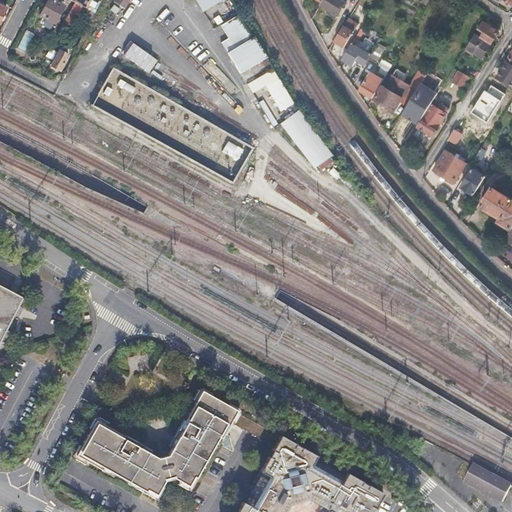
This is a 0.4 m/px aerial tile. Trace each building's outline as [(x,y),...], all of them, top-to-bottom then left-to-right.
[(64,7),(52,0),(48,0),(38,19),(53,27),(64,7)] [(69,0),(75,3),(82,7),(87,9),(91,0),(69,0)] [(118,0),(117,3),(127,9),(132,0),(118,0)] [(195,0),(203,12),(222,0),(195,0)] [(322,0),(321,3),(320,5),(327,10),(324,13),(335,20),(338,16),(339,16),(346,4),(339,0),(322,0)] [(82,7),(75,3),(57,36),(64,40),(82,7)] [(220,42),(239,74),(266,56),(254,36),(252,38),(239,14),(220,25),(227,38),(220,42)] [(357,24),(348,18),(333,42),(343,48),(352,32),(357,24)] [(478,29),(485,33),(481,39),(491,45),(495,39),(498,32),(494,30),(495,28),(488,23),(487,24),(483,22),(478,29)] [(481,39),(476,35),(467,49),(482,58),(486,52),(491,45),(481,39)] [(360,43),(354,40),(340,61),(352,68),(355,62),(363,67),(367,60),(370,56),(357,48),(360,43)] [(124,55),(149,72),(158,60),(133,43),(124,55)] [(384,49),(377,45),(370,56),(367,60),(375,64),(384,49)] [(70,57),(59,51),(50,67),(60,73),(70,57)] [(391,67),(381,61),(378,66),(387,72),(391,67)] [(511,67),(506,63),(501,71),(496,78),(511,87),(511,67)] [(254,148),(112,66),(90,106),(233,185),(254,148)] [(387,72),(381,68),(377,75),(384,79),(387,72)] [(265,87),(280,112),(294,104),(273,69),(247,84),(253,94),(265,87)] [(469,77),(460,71),(454,82),(462,87),(469,77)] [(382,81),(369,73),(358,92),(371,100),(382,81)] [(423,80),(417,75),(409,88),(391,77),(384,89),(381,88),(373,100),(393,113),(399,104),(406,108),(415,93),(421,83),(423,80)] [(437,94),(421,83),(415,93),(406,108),(401,115),(418,125),(431,104),(437,94)] [(439,110),(431,104),(418,125),(417,127),(432,136),(449,109),(442,105),(439,110)] [(281,123),(314,169),(332,156),(299,110),(281,123)] [(493,127),(481,119),(479,123),(477,126),(489,134),(493,127)] [(459,137),(453,133),(448,141),(455,145),(459,137)] [(485,153),(481,151),(476,159),(480,162),(485,153)] [(466,165),(446,153),(435,172),(455,184),(466,165)] [(504,170),(496,165),(491,174),(489,178),(496,182),(498,179),(504,170)] [(484,177),(471,170),(460,188),(472,196),(484,177)] [(511,202),(492,190),(481,208),(501,220),(499,223),(511,230),(511,228),(511,202)] [(19,295),(0,284),(0,339),(1,336),(6,339),(11,330),(6,328),(14,313),(19,315),(24,306),(19,303),(23,297),(19,295)] [(201,390),(197,388),(190,403),(193,405),(185,419),(183,418),(176,432),(168,447),(171,448),(166,457),(156,460),(148,455),(149,452),(140,446),(121,435),(120,436),(106,428),(108,425),(93,416),(86,428),(88,429),(78,447),(76,446),(69,457),(85,466),(87,463),(101,471),(100,472),(111,479),(113,475),(126,482),(125,485),(154,501),(161,489),(159,488),(163,482),(172,479),(178,482),(176,486),(188,493),(195,480),(194,479),(198,472),(201,473),(205,464),(203,463),(212,449),(215,450),(221,440),(219,439),(222,434),(226,436),(239,413),(209,397),(210,395),(201,390)] [(317,455),(280,434),(260,472),(263,473),(246,503),(243,501),(236,511),(284,511),(291,501),(296,492),(326,508),(324,511),(329,510),(332,511),(371,511),(383,492),(347,472),(345,475),(315,458),(317,455)] [(511,485),(475,465),(465,481),(503,502),(511,485)]
